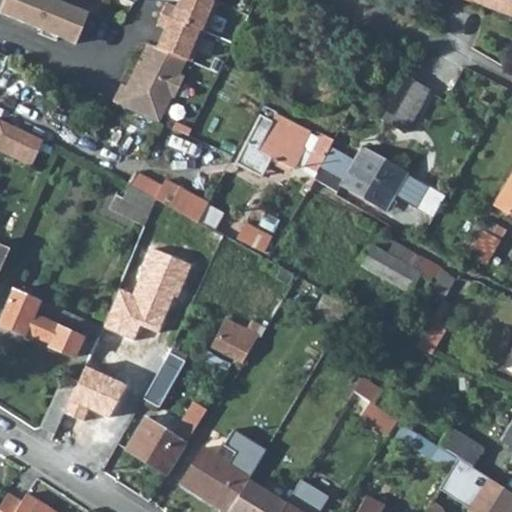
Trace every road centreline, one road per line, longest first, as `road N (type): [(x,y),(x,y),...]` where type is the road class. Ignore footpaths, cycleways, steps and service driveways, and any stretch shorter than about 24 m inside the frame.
road 1 (unknown): [(0,34),(98,56),(127,36),(143,0)]
road 2 (residential): [(120,511),(0,436)]
